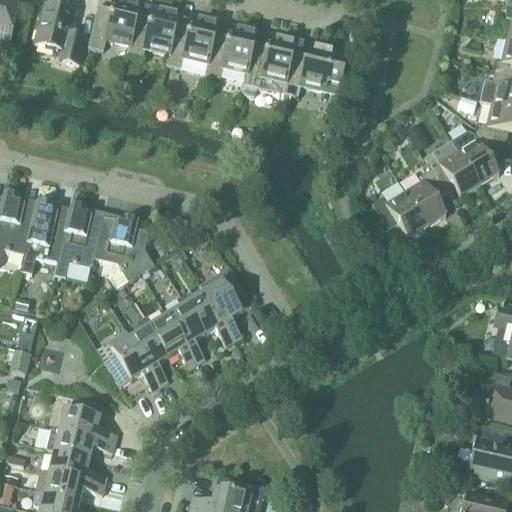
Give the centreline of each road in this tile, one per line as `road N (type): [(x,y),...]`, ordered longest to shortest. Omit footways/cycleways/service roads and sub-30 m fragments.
road 1 (residential): [(311,365),(215,210),(0,158)]
road 2 (residential): [(311,365),(173,444),(147,511)]
road 3 (residential): [(511,250),(311,365)]
